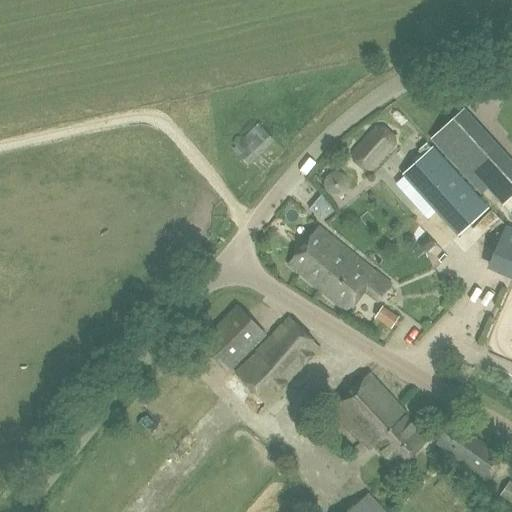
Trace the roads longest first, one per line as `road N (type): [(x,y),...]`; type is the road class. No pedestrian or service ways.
road 1 (unclassified): [(228,259),(273,196),(360,109),(511,22)]
road 2 (unclassified): [(228,259),(511,436)]
road 3 (unclassified): [(23,511),(228,259)]
